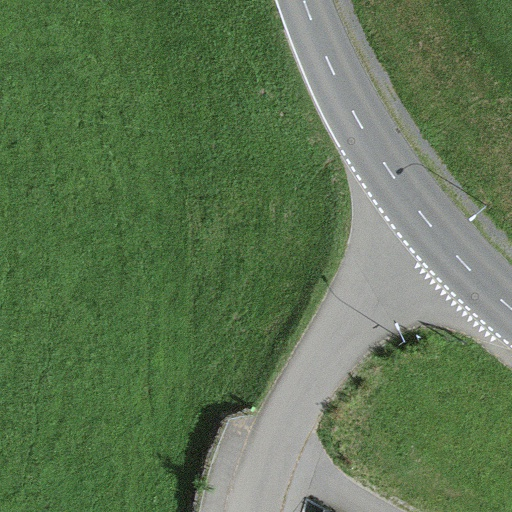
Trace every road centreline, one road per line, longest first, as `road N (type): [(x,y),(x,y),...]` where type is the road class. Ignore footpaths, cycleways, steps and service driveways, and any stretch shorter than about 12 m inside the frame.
road 1 (residential): [(425,220),(306,366),(246,511)]
road 2 (tertiary): [(425,220),(352,112),(297,0)]
road 3 (tertiary): [(511,312),(425,220)]
